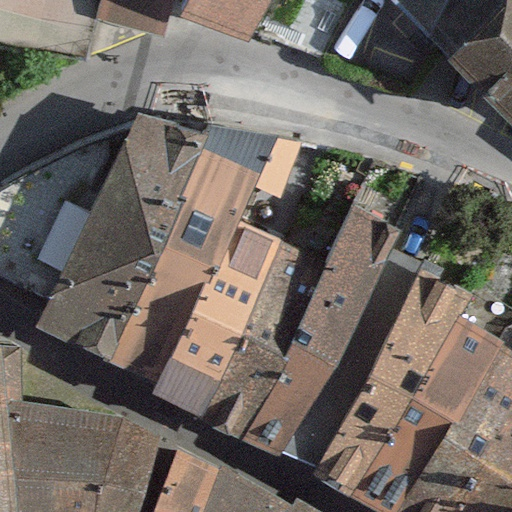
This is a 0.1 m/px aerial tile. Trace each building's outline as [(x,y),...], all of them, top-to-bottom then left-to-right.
[(284,0),(99,0),(95,22),(109,25),(175,39),(179,3),(262,39),(284,0)] [(511,0),(381,0),(441,64),(503,132),(511,123),(511,0)] [(97,326),(201,127),(115,114),(108,133),(46,296),(97,326)] [(151,356),(245,200),(252,185),(271,138),(201,127),(97,326),(151,356)] [(0,278),(46,296),(108,133),(0,190),(0,278)] [(306,146),(271,138),(252,185),(280,198),(306,146)] [(248,415),(384,212),(346,187),(307,237),(213,393),(248,415)] [(213,393),(307,237),(245,200),(151,356),(213,393)] [(294,441),(417,247),(426,232),(384,212),(248,415),(294,441)] [(355,478),(462,305),(476,283),(417,247),(294,441),(355,478)] [(401,504),(507,333),(462,305),(355,478),(401,504)] [(414,511),(465,511),(511,435),(511,336),(507,333),(401,504),(414,511)] [(93,397),(2,392),(6,511),(131,511),(153,434),(93,397)] [(511,511),(511,435),(465,511),(511,511)] [(226,511),(241,488),(170,445),(148,511),(226,511)] [(279,511),(241,488),(226,511),(279,511)]
